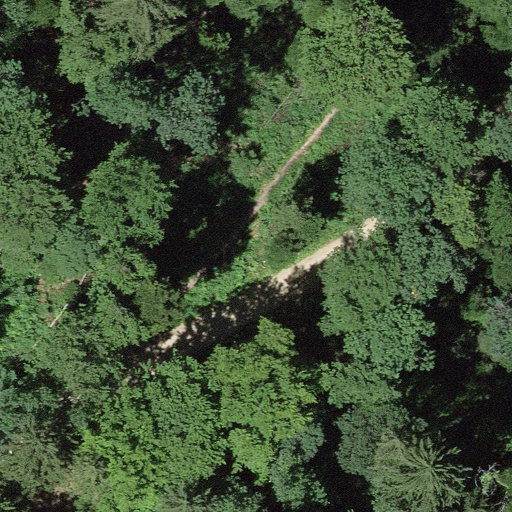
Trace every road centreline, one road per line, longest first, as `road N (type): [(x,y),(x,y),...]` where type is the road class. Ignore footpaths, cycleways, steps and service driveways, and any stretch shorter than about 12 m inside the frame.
road 1 (track): [(129,364),(350,255),(511,122)]
road 2 (track): [(0,442),(129,364)]
